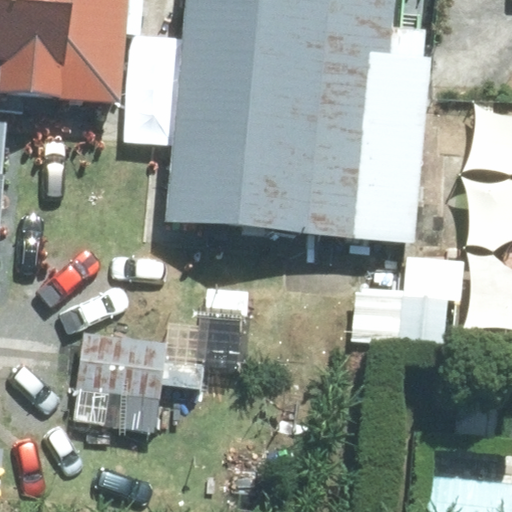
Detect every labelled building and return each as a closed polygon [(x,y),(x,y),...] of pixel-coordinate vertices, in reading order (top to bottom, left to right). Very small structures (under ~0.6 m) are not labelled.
[(0,0),(0,94),(113,105),(122,0),(0,0)] [(392,0),(184,0),(164,226),(371,244),(392,0)] [(511,123),(468,121),(465,180),(511,182),(511,123)] [(511,193),(456,192),(454,256),(511,257),(511,193)] [(426,301),(454,303),(456,269),(395,266),(390,354),(423,356),(426,301)] [(511,271),(465,269),(461,358),(511,360),(511,271)] [(145,352),(145,345),(78,342),(76,389),(68,389),(67,430),(113,431),(113,410),(158,412),(159,401),(199,402),(201,365),(166,364),(167,353),(145,352)]
